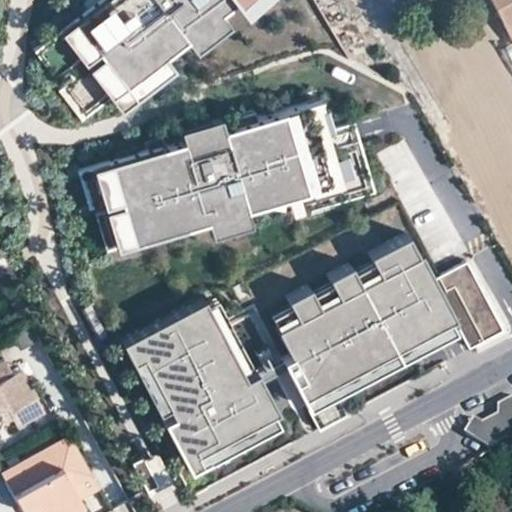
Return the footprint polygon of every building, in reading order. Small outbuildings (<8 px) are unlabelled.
[(103,0),(76,21),(96,46),(103,55),(120,78),(124,84),(184,38),(193,50),(208,38),(199,26),(218,12),(233,0),(103,0)] [(511,0),(490,0),(511,35),(511,0)] [(199,26),(208,38),(227,23),(218,12),(199,26)] [(96,46),(76,21),(66,28),(70,34),(46,52),(62,72),(96,46)] [(86,104),(120,78),(103,55),(92,63),(94,67),(71,84),(86,104)] [(312,100),(300,104),(314,149),(345,140),(341,129),(323,134),(312,100)] [(284,192),(324,180),(300,104),(260,116),(263,126),(238,134),(236,127),(220,132),(218,124),(177,137),(106,159),(115,190),(118,199),(128,230),(131,239),(202,216),(243,203),(242,198),(256,193),(255,190),(281,182),(284,192)] [(232,116),(236,127),(238,134),(263,126),(260,116),(254,118),(251,110),(232,116)] [(177,137),(218,124),(214,113),(174,126),(177,137)] [(324,180),(284,192),(288,203),(359,182),(349,151),(318,161),(324,180)] [(115,190),(106,159),(95,163),(97,168),(88,171),(96,196),(115,190)] [(86,162),(76,164),(83,199),(93,197),(86,162)] [(255,190),(256,193),(260,207),(279,201),(277,195),(284,192),(281,182),(255,190)] [(128,230),(118,199),(108,203),(109,208),(101,211),(109,236),(128,230)] [(247,216),(243,203),(202,216),(206,229),(247,216)] [(450,314),(468,345),(501,327),(463,256),(431,274),(417,248),(412,251),(402,232),(368,251),(378,268),(359,279),(353,267),(348,260),(327,271),(331,278),(337,290),(318,301),(311,289),(307,281),(286,293),(290,300),(297,312),(283,320),(275,324),(290,350),(281,355),(308,404),(329,392),(324,383),(450,314)] [(359,279),(378,268),(371,257),(353,267),(359,279)] [(318,301),(337,290),(331,278),(311,289),(318,301)] [(212,287),(201,292),(238,362),(249,356),(212,287)] [(275,406),(259,375),(248,381),(238,362),(201,292),(121,335),(131,356),(141,351),(167,399),(173,410),(162,416),(189,466),(199,460),(193,449),(275,406)] [(283,320),(297,312),(290,300),(276,308),(283,320)] [(324,383),(329,392),(456,323),(450,314),(324,383)] [(141,351),(131,356),(157,404),(167,399),(141,351)] [(21,374),(17,365),(8,370),(13,379),(21,374)] [(8,370),(0,374),(0,402),(2,402),(15,425),(42,410),(21,374),(13,379),(8,370)] [(511,396),(498,403),(499,413),(479,422),(473,418),(464,432),(491,449),(511,438),(511,396)] [(281,416),(275,406),(193,449),(199,460),(281,416)] [(88,472),(66,432),(0,469),(0,475),(19,510),(34,502),(39,511),(65,511),(62,505),(76,497),(68,484),(88,472)] [(144,488),(167,479),(155,448),(132,457),(144,488)] [(79,502),(76,497),(62,505),(65,511),(79,502)]
